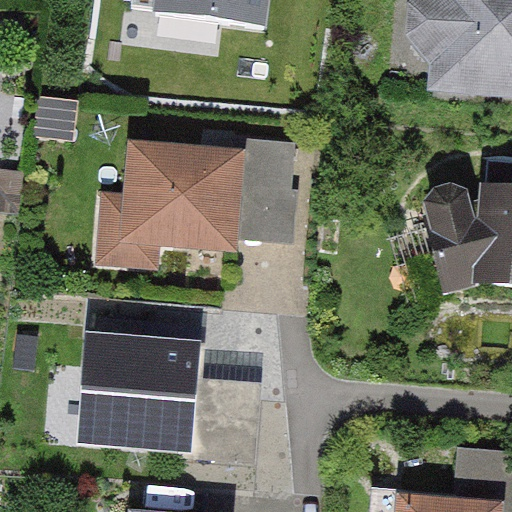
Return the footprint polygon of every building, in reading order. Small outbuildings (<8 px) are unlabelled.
[(270,0),(157,0),(155,13),(266,29),(270,0)] [(511,0),(430,0),(419,10),(418,35),(433,53),(443,54),(441,85),(511,90),(511,0)] [(238,162),(139,154),(131,238),(231,247),(236,188),(291,193),(294,149),(239,144),(238,162)] [(511,166),(488,165),(486,207),(469,211),(465,198),(452,194),(439,197),(431,208),(434,221),(429,223),(449,292),(480,284),(511,287),(511,166)] [(101,321),(92,438),(187,446),(187,456),(254,461),(259,401),(191,396),(194,358),(142,354),(144,324),(101,321)] [(456,508),(407,504),(406,511),(511,511),(511,457),(461,453),(456,508)]
